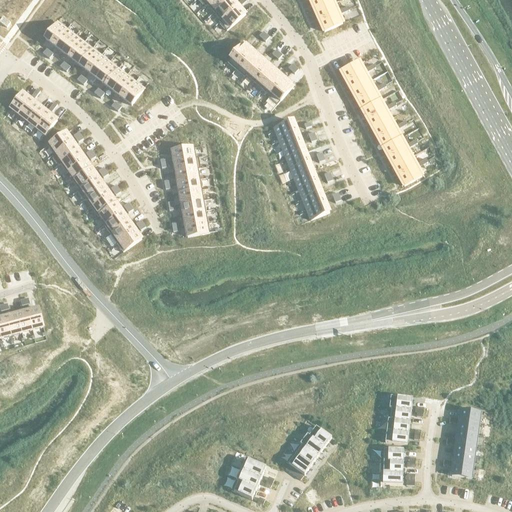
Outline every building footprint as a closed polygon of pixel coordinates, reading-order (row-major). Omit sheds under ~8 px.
[(213,0),(209,4),(216,12),(226,3),(229,0),(213,0)] [(235,3),(232,0),(229,0),(226,3),(216,12),(223,20),(238,7),(240,8),(244,4),(243,3),(242,1),(240,3),(237,5),(235,3)] [(334,5),(333,3),(331,0),(317,0),(311,3),(315,13),(334,5)] [(343,10),(337,13),(334,5),(315,13),(320,23),(338,15),(339,16),(345,14),(343,10)] [(223,20),(231,29),(246,15),(240,8),(238,7),(223,20)] [(338,15),(320,23),(324,33),(343,25),(339,16),(338,15)] [(3,18),(0,22),(0,23),(7,29),(11,24),(3,18)] [(45,40),(54,47),(67,31),(58,24),(45,40)] [(54,47),(63,54),(75,38),(67,31),(54,47)] [(63,54),(71,60),(84,44),(75,38),(63,54)] [(71,60),(80,67),(92,51),(84,44),(71,60)] [(244,44),(229,61),(238,69),(252,52),(244,44)] [(80,67),(89,73),(101,57),(92,51),(80,67)] [(261,59),(252,52),(238,69),(246,76),(261,59)] [(89,73),(97,80),(109,64),(101,57),(89,73)] [(246,76),(254,83),(269,66),(261,59),(246,76)] [(369,69),(363,72),(359,63),(355,66),(341,73),(347,83),(355,79),(364,73),(365,75),(371,72),(369,69)] [(97,80),(106,87),(118,71),(109,64),(97,80)] [(276,72),(269,66),(254,83),(261,89),(262,90),(264,88),(276,74),(277,73),(276,72)] [(106,87),(114,93),(127,77),(118,71),(106,87)] [(276,74),(264,88),(262,90),(270,97),(276,91),(284,81),(285,80),(277,73),(276,74)] [(365,75),(364,73),(355,79),(347,83),(352,93),(355,91),(370,83),(365,75)] [(114,93),(123,100),(135,84),(127,77),(114,93)] [(284,81),(276,91),(270,97),(276,102),(279,105),(294,87),(286,81),(285,80),(284,81)] [(379,88),(374,90),(370,83),(355,91),(352,93),(355,98),(357,102),(375,92),(376,94),(381,91),(379,88)] [(123,100),(132,107),(144,91),(135,84),(123,100)] [(376,94),(375,92),(357,102),(362,111),(380,102),(376,94)] [(32,101),(30,100),(23,94),(11,109),(20,116),(32,101)] [(28,123),(40,108),(33,102),(37,98),(34,95),(30,100),(32,101),(20,116),(28,123)] [(390,106),(384,109),(380,102),(362,111),(368,121),(385,111),(386,113),(392,110),(390,106)] [(40,108),(28,123),(37,130),(49,115),(50,116),(54,111),(51,109),(47,113),(40,108)] [(386,113),(385,111),(368,121),(373,130),(391,121),(386,113)] [(45,137),(57,122),(50,116),(49,115),(37,130),(45,137)] [(400,125),(395,128),(391,121),(373,130),(378,140),(396,130),(397,132),(402,129),(400,125)] [(276,133),(279,141),(298,133),(294,123),(276,130),(275,130),(276,133)] [(397,132),(396,130),(378,140),(383,149),(401,139),(397,132)] [(279,141),(283,151),(302,143),(298,133),(279,141)] [(50,145),(56,155),(73,143),(67,134),(50,145)] [(410,144),(405,147),(401,139),(383,149),(388,159),(406,149),(407,151),(412,148),(410,144)] [(79,152),(73,143),(56,155),(63,163),(79,152)] [(306,153),(302,143),(283,151),(287,161),(306,153)] [(194,160),(192,149),(172,152),(174,163),(194,160)] [(406,149),(388,159),(394,168),(411,158),(407,151),(406,149)] [(86,161),(79,152),(63,163),(69,172),(86,161)] [(287,161),(291,171),(310,163),(306,153),(287,161)] [(421,163),(416,166),(411,158),(394,168),(399,178),(417,168),(418,170),(423,167),(421,163)] [(196,170),(194,160),(174,163),(176,174),(196,170)] [(69,172),(75,181),(92,169),(86,161),(69,172)] [(291,171),(295,181),(314,173),(310,163),(291,171)] [(417,168),(399,178),(404,188),(422,178),(418,170),(417,168)] [(98,178),(92,169),(75,181),(81,190),(98,178)] [(198,181),(196,170),(176,174),(178,185),(198,181)] [(318,183),(314,173),(295,181),(299,191),(318,183)] [(104,187),(98,178),(81,190),(88,199),(104,187)] [(200,192),(198,181),(178,185),(180,195),(200,192)] [(322,194),(318,183),(299,191),(303,201),(322,194)] [(110,196),(104,187),(88,199),(94,208),(110,196)] [(202,202),(200,192),(180,195),(182,206),(202,202)] [(326,204),(322,194),(303,201),(307,211),(326,204)] [(117,205),(110,196),(94,208),(100,216),(117,205)] [(204,213),(202,202),(182,206),(184,217),(204,213)] [(307,211),(311,222),(330,214),(326,204),(307,211)] [(123,213),(117,205),(100,216),(106,225),(123,213)] [(129,222),(123,213),(106,225),(113,234),(129,222)] [(206,224),(204,213),(184,217),(186,227),(206,224)] [(135,231),(129,222),(113,234),(119,243),(135,231)] [(208,235),(206,224),(186,227),(188,238),(208,235)] [(142,240),(135,231),(119,243),(125,252),(142,240)] [(44,328),(39,309),(28,312),(33,331),(44,328)] [(17,315),(22,334),(33,331),(28,312),(17,315)] [(22,334),(17,315),(7,318),(12,337),(22,334)] [(12,337),(7,318),(0,319),(0,334),(1,339),(12,337)] [(391,398),(389,410),(411,412),(413,401),(391,398)] [(389,410),(388,421),(410,424),(411,412),(389,410)] [(460,421),(455,420),(454,425),(459,425),(459,423),(479,426),(480,415),(461,412),(460,421)] [(410,424),(388,421),(387,433),(409,435),(410,424)] [(459,425),(458,434),(477,437),(479,426),(459,423),(459,425)] [(316,428),(309,437),(309,438),(325,449),(332,440),(316,428)] [(387,433),(385,444),(407,447),(409,435),(387,433)] [(458,434),(457,442),(452,441),(451,446),(456,447),(456,444),(476,447),(477,437),(458,434)] [(307,436),(300,445),(318,458),(325,449),(309,438),(309,437),(308,436),(307,436)] [(456,447),(455,455),(474,458),(476,447),(456,444),(456,447)] [(300,445),(294,454),(312,468),(318,458),(300,445)] [(404,452),(382,451),(381,463),(403,464),(404,452)] [(297,471),(300,474),(304,477),(305,477),(312,468),(294,454),(287,464),(289,466),(293,469),(297,471)] [(455,455),(454,463),(449,463),(448,468),(453,468),(453,466),(473,469),(474,458),(455,455)] [(246,460),(242,471),(244,472),(262,480),(266,469),(261,467),(263,463),(258,460),(257,460),(255,464),(248,461),(246,460)] [(381,463),(381,474),(403,475),(403,464),(381,463)] [(453,468),(452,477),(471,480),(473,469),(453,466),(453,468)] [(237,481),(237,482),(239,483),(239,482),(257,490),(262,480),(244,472),(242,471),(241,471),(237,481)] [(381,474),(380,486),(403,487),(403,475),(381,474)] [(237,482),(232,492),(234,493),(252,501),(257,490),(239,482),(239,483),(237,482)]
